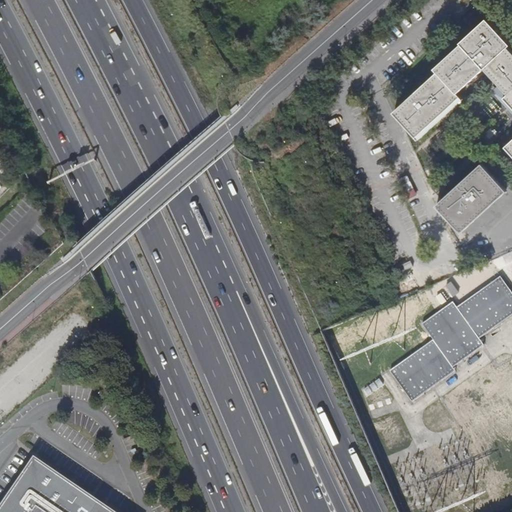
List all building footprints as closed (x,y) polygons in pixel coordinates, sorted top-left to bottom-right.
[(487,69),(511,47),(511,45),(511,43),(489,19),(463,43),(464,44),(437,69),(440,72),(396,113),(419,138),(464,97),(461,93),(487,69)] [(511,93),(511,48),(511,47),(487,69),(502,85),(494,92),(511,110),(511,99),(509,96),(511,93)] [(466,99),(464,97),(419,138),(422,141),(466,99)] [(452,222),(498,180),(483,164),(438,206),(452,222)] [(462,233),(463,232),(508,191),(498,180),(452,222),(462,233)] [(390,371),(413,402),(455,371),(453,368),(484,346),(479,339),(511,315),(511,294),(500,277),(457,308),(453,302),(422,324),(433,340),(390,371)] [(111,511),(35,460),(0,510),(0,511),(111,511)]
